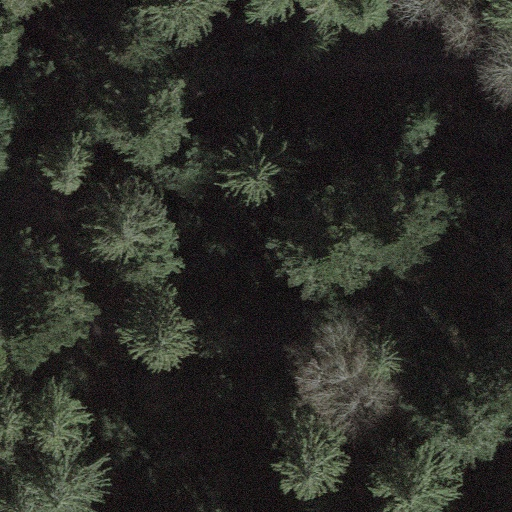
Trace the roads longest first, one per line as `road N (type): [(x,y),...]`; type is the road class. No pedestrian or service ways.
road 1 (track): [(511,54),(304,53),(245,61),(186,81),(111,124),(0,202)]
road 2 (track): [(511,438),(354,370),(258,344),(162,330),(0,327)]
